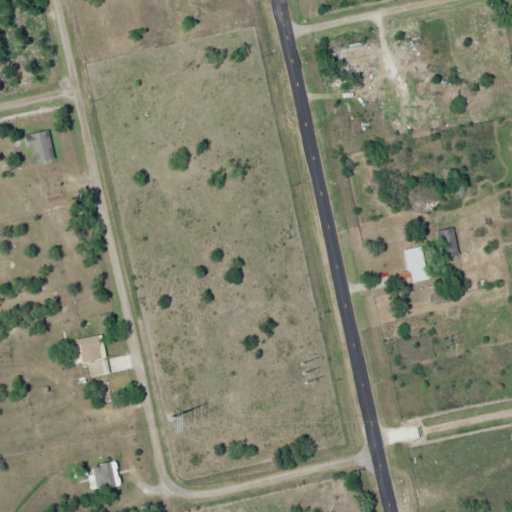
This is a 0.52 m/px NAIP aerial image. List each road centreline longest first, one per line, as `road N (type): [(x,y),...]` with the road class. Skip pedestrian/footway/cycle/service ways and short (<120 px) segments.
road 1 (residential): [(378,456),(203,495),(167,483),(75,90)]
road 2 (tertiary): [(390,511),(277,0)]
road 3 (residential): [(285,35),(448,0)]
road 4 (residential): [(374,439),(511,411)]
